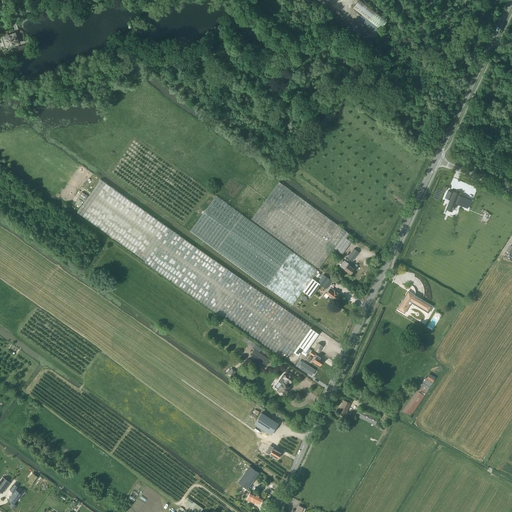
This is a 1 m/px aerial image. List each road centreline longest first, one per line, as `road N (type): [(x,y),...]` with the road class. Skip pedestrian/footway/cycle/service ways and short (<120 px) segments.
road 1 (tertiary): [(274,511),(436,161)]
road 2 (tertiary): [(436,161),(511,0)]
